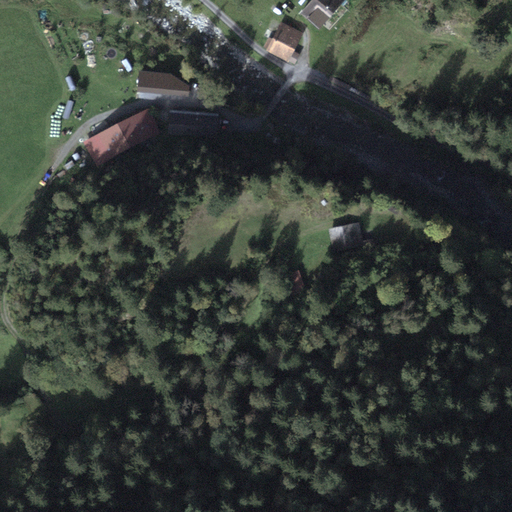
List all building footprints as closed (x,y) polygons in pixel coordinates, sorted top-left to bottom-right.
[(329,30),(338,20),(316,0),(309,8),(308,6),(302,12),(318,27),(322,23),(329,30)] [(344,0),(316,0),(338,20),(347,10),(342,5),(345,1),(344,0)] [(299,33),(283,25),(274,41),(269,38),(265,47),(270,50),(269,50),(293,63),(296,58),(288,54),(299,33)] [(172,111),(170,131),(214,135),(216,114),(172,111)] [(124,148),(141,140),(157,132),(148,113),(112,130),(112,129),(87,144),(99,164),(124,148)] [(360,243),(356,226),(333,231),(336,248),(360,243)]
